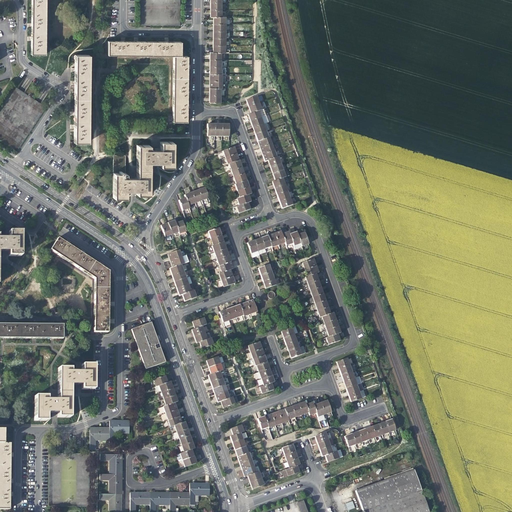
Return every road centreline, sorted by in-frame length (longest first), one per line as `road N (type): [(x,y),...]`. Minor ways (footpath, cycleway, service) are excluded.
road 1 (residential): [(123,253),(149,285),(214,465)]
road 2 (residential): [(318,355),(352,342),(309,225),(298,215),(269,216)]
road 3 (residential): [(17,0),(22,59),(59,93),(13,167)]
road 4 (residential): [(172,315),(248,286),(230,231),(269,216)]
road 5 (residential): [(269,216),(235,117),(196,113)]
road 6 (residential): [(8,175),(123,253)]
road 7 (residential): [(127,240),(13,167)]
road 8 (residential): [(150,222),(195,150),(196,113)]
